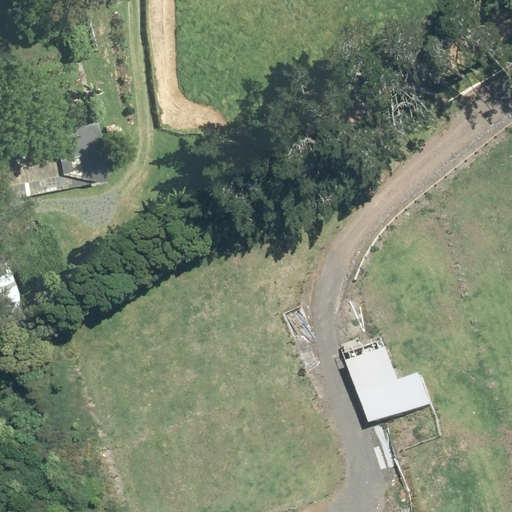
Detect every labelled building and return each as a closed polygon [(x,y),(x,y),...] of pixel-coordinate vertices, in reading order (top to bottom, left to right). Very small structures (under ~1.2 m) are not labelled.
[(1,135),(9,199),(106,187),(98,123),(1,135)] [(46,234),(9,250),(30,299),(67,283),(46,234)] [(0,310),(22,303),(2,244),(0,245),(0,310)] [(154,293),(251,511),(275,511),(364,473),(263,245),(154,293)] [(251,511),(154,293),(51,339),(128,511),(251,511)] [(428,375),(410,325),(351,346),(379,425),(438,404),(428,375)]
